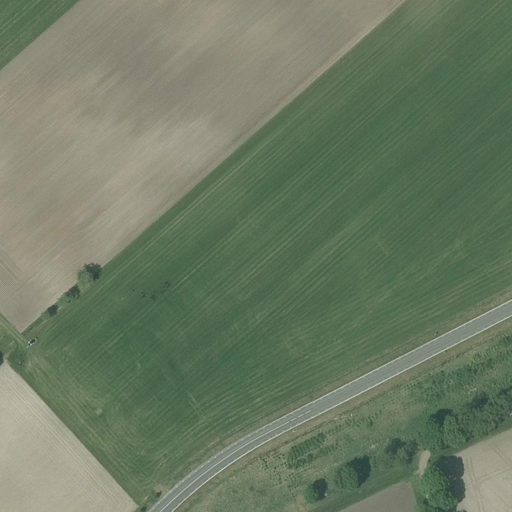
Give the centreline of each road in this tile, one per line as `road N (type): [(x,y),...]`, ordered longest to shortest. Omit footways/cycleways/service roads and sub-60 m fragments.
road 1 (secondary): [(159,511),(225,455),(511,306)]
road 2 (track): [(420,455),(309,506)]
